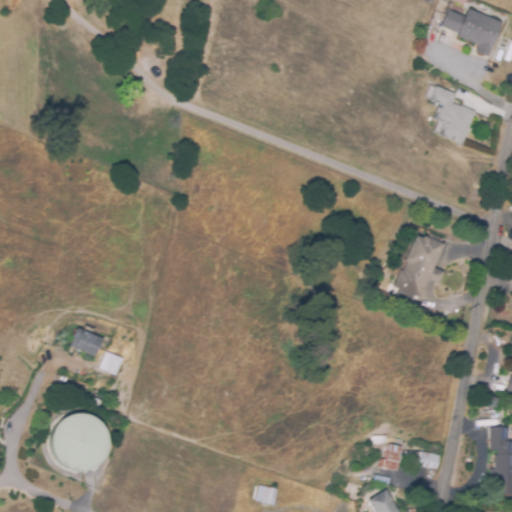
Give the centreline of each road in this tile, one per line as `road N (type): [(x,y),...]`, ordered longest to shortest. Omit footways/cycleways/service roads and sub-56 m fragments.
road 1 (residential): [(490,225),(173,98),(55,0)]
road 2 (residential): [(511,119),(440,511)]
